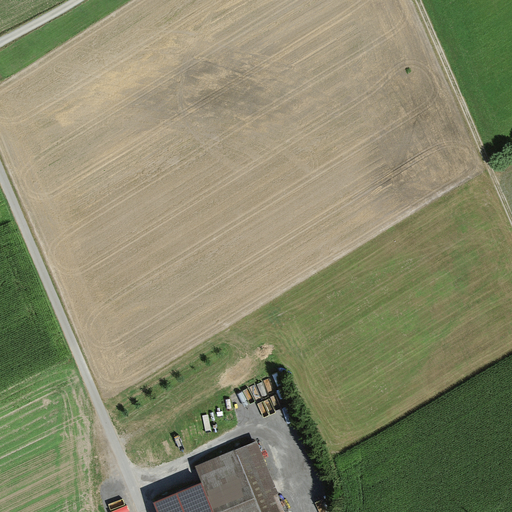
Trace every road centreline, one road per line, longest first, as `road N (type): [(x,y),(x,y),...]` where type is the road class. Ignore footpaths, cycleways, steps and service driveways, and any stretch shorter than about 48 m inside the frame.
road 1 (track): [(0,154),(147,511)]
road 2 (track): [(511,219),(415,0)]
